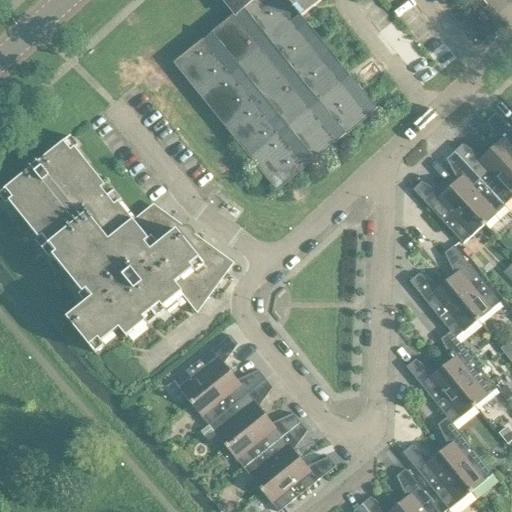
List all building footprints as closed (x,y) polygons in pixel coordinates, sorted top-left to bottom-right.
[(242,0),(227,12),(257,52),(302,16),(322,0),(242,0)] [(227,12),(165,58),(267,194),(329,148),(257,52),(227,12)] [(511,131),(496,114),(487,122),(498,143),(491,150),(511,173),(511,131)] [(33,157),(26,163),(31,169),(2,192),(89,301),(67,318),(95,354),(96,353),(94,349),(119,329),(126,338),(181,294),(197,314),(234,263),(204,241),(170,216),(163,221),(152,205),(133,220),(113,193),(116,190),(115,189),(112,192),(106,184),(71,137),(38,163),(33,157)] [(483,157),(463,144),(455,152),(505,206),(511,199),(511,173),(491,150),(483,157)] [(455,152),(446,159),(458,180),(450,188),(484,225),(505,206),(455,152)] [(442,195),(422,182),(413,190),(463,244),(484,225),(450,188),(442,195)] [(511,230),(511,213),(508,208),(499,214),(511,230)] [(500,303),(454,246),(445,253),(455,275),(446,282),(478,321),(500,303)] [(438,288),(419,274),(410,282),(450,332),(451,332),(456,339),(478,321),(446,282),(438,288)] [(451,332),(450,332),(441,340),(451,361),(443,367),(475,407),(497,389),(456,339),(451,332)] [(224,364),(238,345),(231,336),(174,382),(191,404),(231,372),(224,364)] [(479,347),(490,377),(509,371),(505,360),(498,362),(490,343),(479,347)] [(435,374),(416,360),(407,367),(447,418),(447,417),(453,425),(475,407),(443,367),(435,374)] [(231,372),(191,404),(209,426),(266,379),(259,371),(237,380),(231,372)] [(266,379),(209,426),(201,432),(209,441),(217,435),(226,447),(266,415),(259,407),(273,388),(266,379)] [(266,415),(226,447),(244,469),(301,423),(294,414),(272,424),(266,415)] [(447,417),(447,418),(438,425),(448,446),(440,453),(471,493),(493,475),(453,425),(447,417)] [(308,431),(301,423),(244,469),(261,490),(300,459),(294,451),(308,431)] [(431,460),(412,445),(403,453),(449,510),(471,493),(440,453),(431,460)] [(307,467),(300,459),(261,490),(278,511),(279,511),(336,466),(329,457),(307,467)] [(440,511),(406,469),(397,477),(406,498),(398,505),(403,511),(440,511)] [(371,497),(362,504),(368,511),(403,511),(398,505),(390,511),(371,497)]
